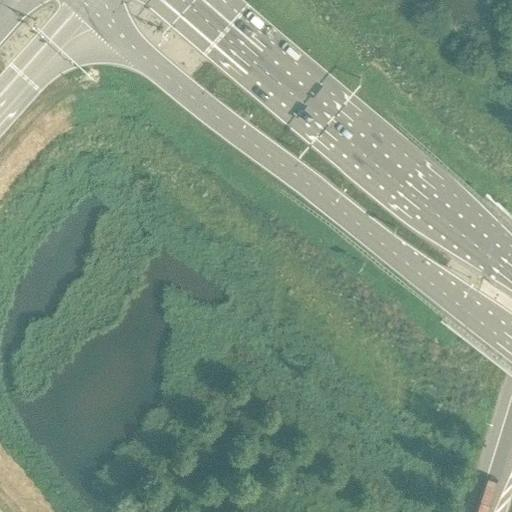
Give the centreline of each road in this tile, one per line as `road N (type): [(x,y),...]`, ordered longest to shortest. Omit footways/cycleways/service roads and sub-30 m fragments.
road 1 (primary): [(96,12),(173,81),(511,336)]
road 2 (primary): [(511,266),(185,0)]
road 3 (tertiary): [(0,116),(96,12)]
